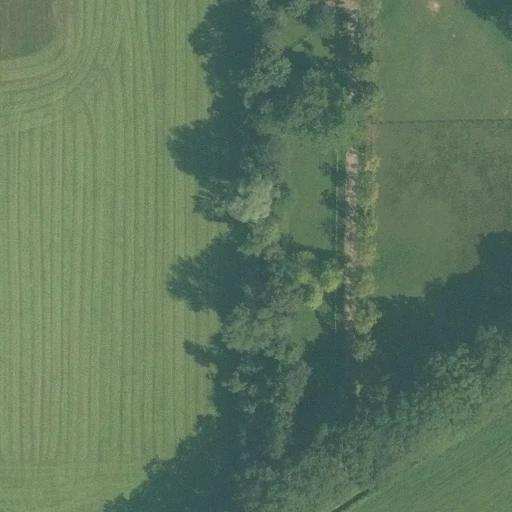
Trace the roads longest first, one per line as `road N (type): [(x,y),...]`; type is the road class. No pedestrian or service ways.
road 1 (unknown): [(346,0),(345,461)]
road 2 (unclassified): [(268,511),(511,353)]
